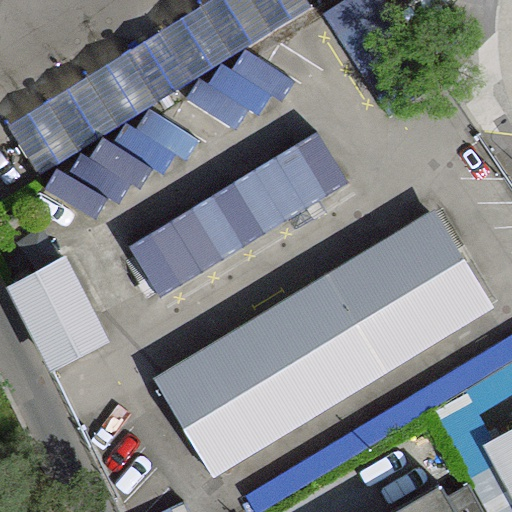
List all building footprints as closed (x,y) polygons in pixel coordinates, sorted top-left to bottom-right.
[(313,0),(220,0),(18,127),(50,178),(319,9),(313,0)] [(394,0),(356,0),(334,14),(397,114),(446,83),(394,0)] [(319,124),(129,237),(163,293),(353,180),(319,124)] [(446,213),(166,382),(224,478),(504,309),(446,213)] [(123,344),(77,258),(13,290),(59,378),(123,344)] [(511,423),(481,441),(511,496),(511,423)] [(457,511),(439,479),(382,511),(457,511)]
